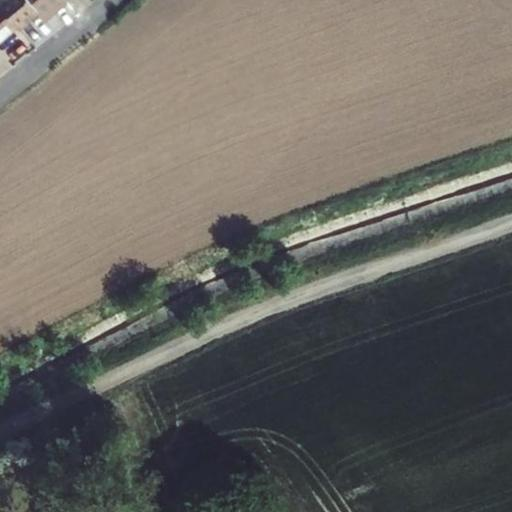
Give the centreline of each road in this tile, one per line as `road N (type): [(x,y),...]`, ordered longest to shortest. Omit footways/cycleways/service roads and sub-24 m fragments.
road 1 (track): [(511,220),(291,293),(0,445)]
road 2 (residential): [(112,0),(0,95)]
